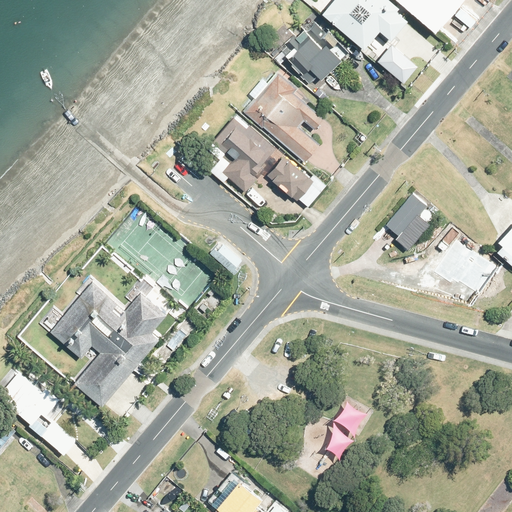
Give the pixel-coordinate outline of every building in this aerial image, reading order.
[(333,0),(323,13),(365,49),(380,31),(392,41),(409,20),(397,11),(400,9),(389,0),(333,0)] [(454,0),(403,0),(433,25),(454,0)] [(294,35),(285,44),(287,47),(283,51),(287,54),(286,56),(294,63),(292,65),(299,72),(301,71),(304,73),(302,75),(310,83),(318,75),(322,79),(342,60),(341,59),(349,51),(329,30),(330,29),(327,26),(323,30),(316,23),(307,32),(305,30),(297,38),(294,35)] [(302,100),(304,98),(298,93),(296,95),(294,93),(298,88),(279,72),(269,83),(263,79),(251,93),(257,98),(246,111),(263,126),(264,125),(305,161),(320,144),(299,126),(305,119),(315,129),(324,119),(302,100)] [(330,92),(319,82),(310,93),(321,102),(330,92)] [(212,141),(225,152),(222,155),(230,162),(222,170),(245,191),(257,177),(253,174),(260,166),(260,165),(275,147),(236,113),(212,141)] [(284,156),(269,174),(274,178),(273,179),(298,199),(299,197),(310,206),(327,185),(314,174),(311,178),(284,156)] [(413,194),(387,225),(401,236),(427,206),(413,194)] [(511,228),(503,239),(507,242),(498,252),(511,264),(511,228)] [(238,264),(242,260),(221,242),(217,247),(214,244),(208,251),(235,274),(241,267),(238,264)] [(504,289),(499,282),(504,279),(488,257),(475,267),(471,262),(456,273),(461,279),(462,278),(480,302),(492,293),(494,295),(504,289)] [(90,277),(49,324),(79,350),(90,338),(99,345),(73,375),(100,399),(156,334),(148,327),(164,308),(139,287),(123,305),(90,277)] [(59,400),(37,382),(34,386),(27,380),(6,403),(32,425),(41,414),(44,417),(59,400)] [(51,423),(41,435),(58,450),(69,437),(51,423)] [(0,449),(15,432),(8,425),(1,432),(0,431),(0,449)] [(230,456),(224,464),(239,476),(245,469),(230,456)] [(33,497),(14,481),(5,491),(24,508),(33,497)] [(239,481),(216,507),(221,511),(257,511),(258,511),(256,509),(262,502),(239,481)] [(192,500),(183,494),(176,505),(185,511),(192,500)]
